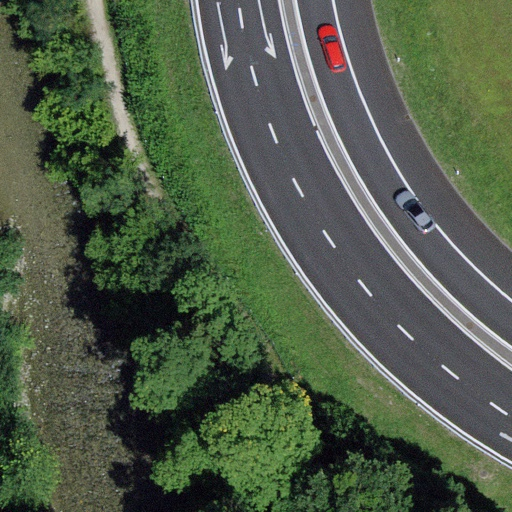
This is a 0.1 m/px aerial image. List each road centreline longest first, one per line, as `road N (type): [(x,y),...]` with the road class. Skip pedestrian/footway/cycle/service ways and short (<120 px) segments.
road 1 (motorway): [(239,0),(267,118),(299,191),(345,262),(406,335),(511,417)]
road 2 (motorway): [(511,326),(471,294),(382,184),(343,101),(313,0)]
